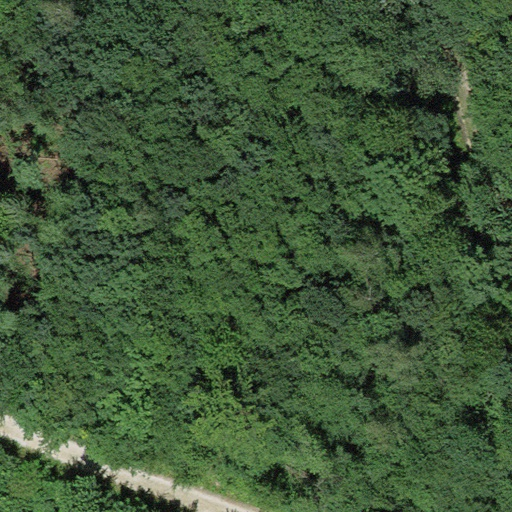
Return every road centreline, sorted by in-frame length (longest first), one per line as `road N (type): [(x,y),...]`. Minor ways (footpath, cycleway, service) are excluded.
road 1 (track): [(428,0),(443,121),(511,253)]
road 2 (track): [(0,425),(81,469),(224,511)]
